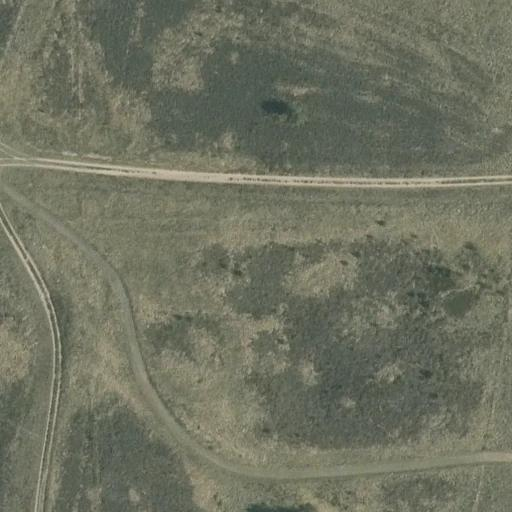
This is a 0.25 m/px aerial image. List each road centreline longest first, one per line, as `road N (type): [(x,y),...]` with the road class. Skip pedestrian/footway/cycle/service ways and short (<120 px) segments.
road 1 (unknown): [(0,185),(108,270),(127,308),(143,380),(182,436),(209,457),(274,477),(511,458)]
road 2 (track): [(0,156),(333,183),(511,180)]
road 3 (track): [(0,213),(43,292),(57,345),(38,511)]
